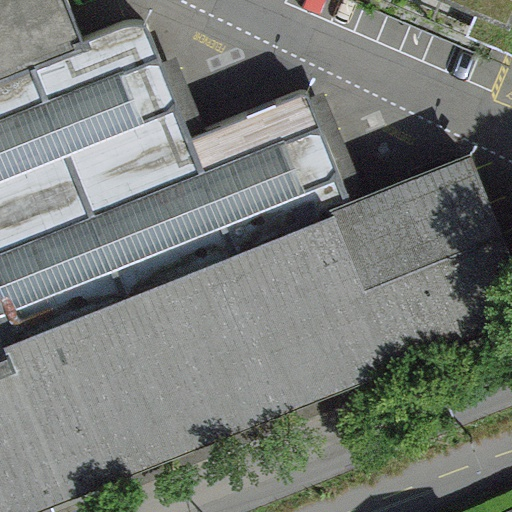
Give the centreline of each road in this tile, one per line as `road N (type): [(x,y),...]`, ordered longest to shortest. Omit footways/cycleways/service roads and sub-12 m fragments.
road 1 (residential): [(152,511),(511,369)]
road 2 (residential): [(207,0),(511,140)]
